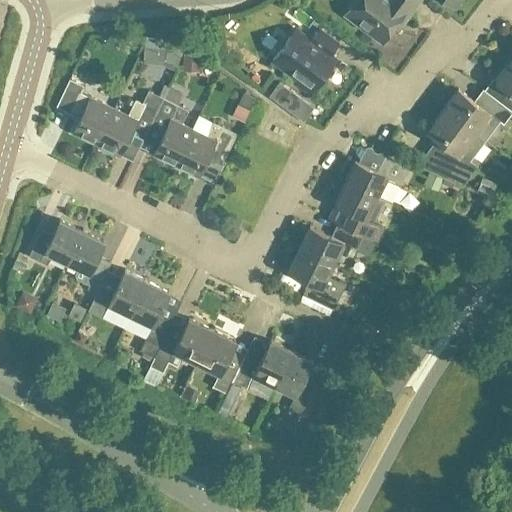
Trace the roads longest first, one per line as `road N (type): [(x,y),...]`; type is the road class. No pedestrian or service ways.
road 1 (residential): [(233,257),(258,246),(314,150),(333,146),(378,92),(409,89),(440,51),(464,47),(500,0)]
road 2 (tertiary): [(346,511),(435,358),(511,272)]
road 3 (residential): [(242,511),(0,378)]
road 4 (residential): [(9,151),(215,259),(233,257)]
road 5 (residential): [(38,14),(9,151)]
road 6 (residential): [(233,257),(242,283),(333,329)]
